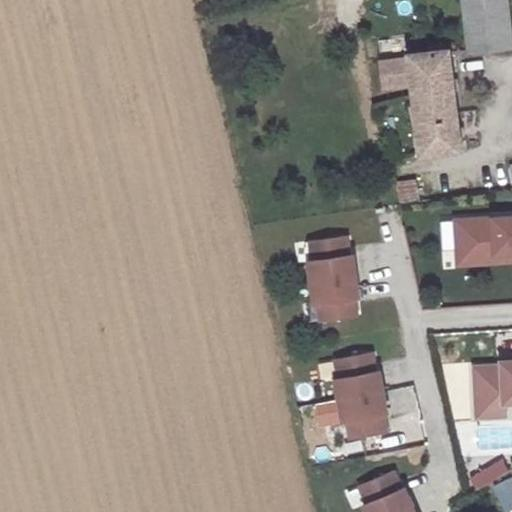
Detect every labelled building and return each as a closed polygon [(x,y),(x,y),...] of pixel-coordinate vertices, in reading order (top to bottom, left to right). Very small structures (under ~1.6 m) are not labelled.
[(511,39),(510,40),(505,0),(463,0),(469,53),(511,49),(511,48),(511,39)] [(408,60),(380,63),(383,90),(411,87),(418,156),(457,151),(447,52),(442,52),(429,54),(407,56),(408,60)] [(413,176),(394,179),(396,199),(415,196),(413,176)] [(511,215),(454,220),(456,252),(492,249),(493,264),(511,262),(511,215)] [(493,264),(492,249),(456,252),(458,267),(493,264)] [(335,268),(332,250),(300,255),(303,274),(299,274),(305,316),(309,315),(312,333),(344,328),(341,310),(346,309),(350,309),(343,267),(339,268),(335,268)] [(511,361),(499,362),(500,367),(472,369),(474,394),(485,393),(486,405),(504,403),(511,402),(511,361)] [(358,366),(354,367),(358,386),(363,385),(358,366)] [(354,367),(322,374),(326,393),(323,393),(332,435),(336,434),(339,452),(371,445),(367,427),(372,426),(375,425),(366,384),(363,385),(358,386),(354,367)] [(485,393),(474,394),(476,417),(505,414),(504,403),(486,405),(485,393)] [(372,426),(367,427),(371,445),(376,444),(372,426)] [(387,482),(383,484),(390,500),(394,499),(387,482)] [(383,484),(353,497),(359,511),(404,511),(398,497),(394,499),(390,500),(383,484)]
